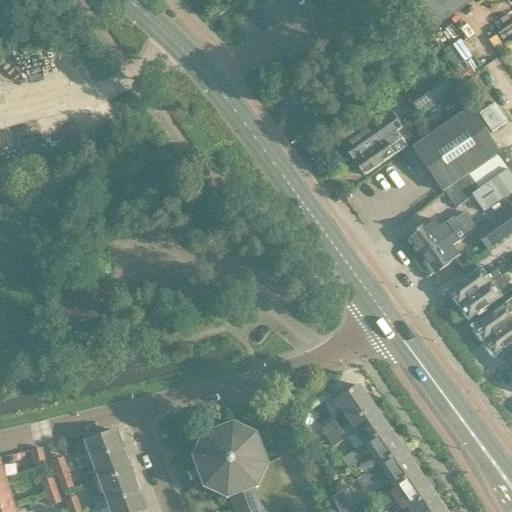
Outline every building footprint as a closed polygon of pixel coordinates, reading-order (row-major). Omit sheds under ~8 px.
[(415,0),(408,5),(426,32),(476,0),(415,0)] [(483,99),(497,90),(483,71),(470,80),(483,99)] [(441,76),(410,97),(420,112),(451,91),(441,76)] [(454,118),(466,109),(455,93),(442,101),(454,118)] [(493,130),(508,122),(497,102),(482,111),(493,130)] [(444,192),(499,154),(468,110),(413,148),(444,192)] [(440,112),(427,117),(431,129),(445,123),(440,112)] [(344,147),(354,162),(401,128),(391,114),(344,147)] [(403,127),(401,128),(354,162),(365,176),(407,147),(404,143),(411,138),(403,127)] [(503,198),(510,208),(511,207),(511,209),(511,164),(503,153),(446,192),(458,208),(476,195),(487,210),(503,198)] [(510,208),(476,232),(489,251),(511,235),(511,209),(511,207),(510,208)] [(464,213),(454,220),(461,229),(466,237),(476,230),(464,213)] [(409,238),(422,257),(461,229),(454,220),(454,219),(440,229),(434,221),(409,238)] [(461,229),(422,257),(435,275),(460,258),(453,248),(467,238),(466,237),(461,229)] [(447,292),(457,307),(501,276),(497,270),(487,277),(480,268),(447,292)] [(501,276),(457,307),(468,322),(501,298),(497,292),(508,285),(501,276)] [(53,300),(59,326),(97,317),(91,291),(53,300)] [(511,300),(472,328),(483,343),(511,321),(511,300)] [(511,321),(483,343),(493,357),(511,345),(511,346),(511,321)] [(351,424),(373,408),(359,386),(336,402),(351,424)] [(356,431),(365,445),(388,429),(373,408),(351,424),(341,430),(328,439),(333,447),(356,431)] [(322,431),(328,439),(341,430),(335,422),(322,431)] [(231,498),(253,490),(257,488),(268,465),(256,435),(233,424),(203,436),(192,459),(196,470),(187,473),(191,483),(200,479),(204,490),(227,499),(231,498)] [(365,445),(355,452),(361,460),(362,461),(372,454),(380,466),(402,450),(405,448),(406,444),(401,438),(398,437),(395,439),(388,429),(365,445)] [(85,443),(91,460),(121,449),(115,432),(85,443)] [(34,464),(44,462),(41,449),(31,452),(34,464)] [(91,460),(100,483),(130,472),(121,449),(91,460)] [(386,474),(394,487),(417,471),(420,469),(420,465),(416,459),(412,458),(409,460),(402,450),(380,466),(357,482),(363,490),(386,474)] [(355,452),(342,460),(348,469),(361,460),(355,452)] [(57,477),(67,473),(62,459),(52,462),(57,477)] [(424,481),(417,471),(394,487),(409,508),(431,492),(434,490),(435,486),(430,480),(427,479),(424,481)] [(138,494),(130,472),(100,483),(108,506),(138,494)] [(72,488),(67,473),(57,477),(63,491),(72,488)] [(42,483),(46,495),(55,491),(51,480),(42,483)] [(0,509),(13,505),(5,483),(0,484),(0,509)] [(261,511),(253,490),(231,498),(236,511),(261,511)] [(55,491),(46,495),(50,506),(60,503),(55,491)] [(409,508),(411,511),(445,511),(431,492),(409,508)] [(144,511),(138,494),(108,506),(110,511),(144,511)] [(384,494),(371,503),(377,511),(390,502),(384,494)] [(69,511),(79,511),(75,498),(66,501),(69,511)]
